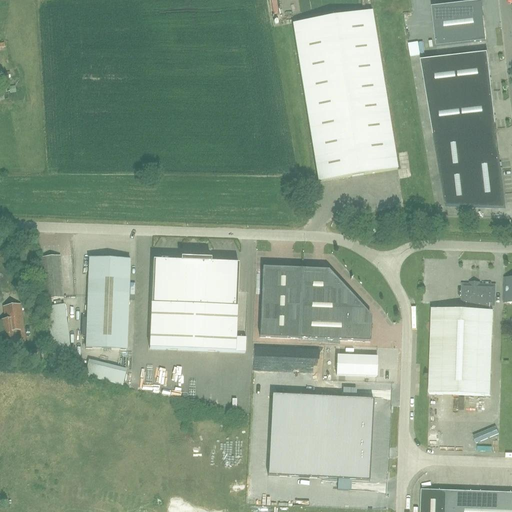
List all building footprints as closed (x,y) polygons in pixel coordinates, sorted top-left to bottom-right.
[(432,8),(436,47),(486,42),(487,42),(482,1),(481,2),(432,8)] [(318,182),(397,169),(371,11),(292,23),(318,182)] [(496,130),(487,54),(421,61),(445,207),(505,209),(499,156),(485,157),(482,131),(496,130)] [(44,298),(62,297),(58,256),(41,257),(44,298)] [(130,260),(89,259),(86,349),(127,350),(130,260)] [(191,262),(181,259),(181,262),(153,261),(150,349),(245,353),(246,338),(236,338),(239,264),(211,263),(211,260),(201,262),(201,267),(191,267),(191,262)] [(302,311),(303,273),(303,270),(263,268),(260,338),(301,339),(302,311)] [(303,270),(303,273),(302,311),(301,339),(370,342),(371,317),(328,271),(303,270)] [(432,310),(429,395),(478,396),(480,336),(492,336),(493,311),(489,311),(490,304),(492,304),(493,287),(480,287),(469,287),(464,287),(463,303),(466,303),(466,311),(432,310)] [(63,304),(45,306),(53,366),(71,364),(63,304)] [(19,349),(25,348),(19,305),(7,307),(9,320),(0,320),(0,333),(2,351),(19,349)] [(337,356),(337,376),(377,377),(377,357),(337,356)] [(123,386),(126,373),(88,364),(85,377),(123,386)] [(272,395),(268,477),(368,482),(372,400),(272,395)] [(473,452),(489,452),(489,428),(474,428),(473,452)] [(37,462),(34,468),(45,472),(48,467),(37,462)] [(420,511),(511,511),(511,493),(421,491),(420,511)]
